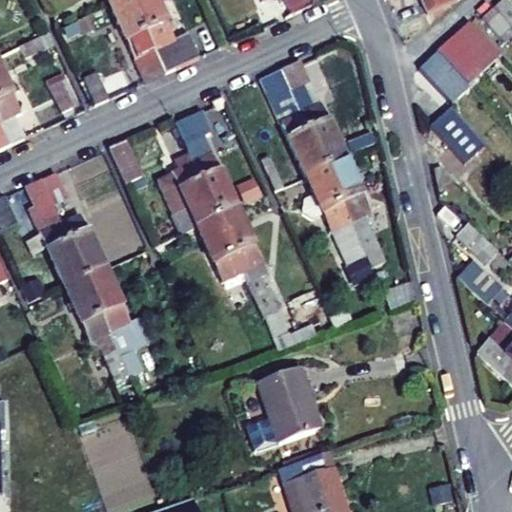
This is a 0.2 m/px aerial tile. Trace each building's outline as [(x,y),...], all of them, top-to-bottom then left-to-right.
[(104,0),(109,11),(129,2),(128,0),(104,0)] [(189,39),(175,45),(154,0),(132,0),(129,2),(164,77),(199,61),(189,39)] [(286,21),(292,18),(283,0),(258,0),(262,7),(276,0),(286,21)] [(313,9),(308,0),(283,0),(292,18),(313,9)] [(418,0),(426,16),(456,2),(455,0),(418,0)] [(511,7),(505,0),(504,0),(495,10),(511,29),(511,7)] [(164,77),(129,2),(109,11),(144,86),(164,77)] [(511,33),(492,12),(481,21),(503,46),(511,38),(511,33)] [(87,21),(76,26),(81,37),(92,32),(87,21)] [(470,25),(452,40),(481,73),(499,57),(470,25)] [(481,73),(452,40),(435,56),(465,88),(481,73)] [(40,43),(22,51),(26,61),(45,52),(40,43)] [(311,65),(300,70),(302,74),(312,70),(311,65)] [(319,66),(312,70),(316,78),(323,75),(319,66)] [(292,69),(280,74),(325,173),(345,164),(321,110),(313,113),(303,91),(302,92),(292,69)] [(20,117),(0,74),(0,127),(10,149),(23,143),(13,120),(20,117)] [(280,74),(259,84),(305,183),(325,173),(280,74)] [(96,77),(83,84),(95,109),(108,103),(96,77)] [(63,84),(49,91),(62,118),(76,111),(63,84)] [(311,87),(303,91),(313,113),(321,110),(311,87)] [(483,148),(449,111),(430,130),(465,167),(483,148)] [(199,117),(172,129),(186,160),(217,223),(237,214),(202,140),(209,137),(199,117)] [(0,153),(10,149),(0,127),(0,153)] [(125,146),(109,153),(126,189),(142,182),(125,146)] [(217,223),(186,160),(175,166),(179,175),(157,185),(182,239),(196,233),(217,223)] [(268,161),(260,165),(275,197),(283,193),(268,161)] [(370,218),(345,164),(325,173),(370,272),(384,266),(363,221),(370,218)] [(370,272),(325,173),(305,183),(313,200),(320,216),(324,225),(326,224),(356,291),(375,282),(370,272)] [(55,177),(40,184),(52,209),(67,202),(55,177)] [(37,186),(24,192),(34,214),(28,217),(64,294),(84,284),(58,230),(37,186)] [(320,216),(313,200),(303,204),(299,216),(311,220),(320,216)] [(0,237),(14,230),(2,204),(0,204),(0,237)] [(261,267),(237,214),(217,223),(257,313),(273,345),(287,339),(260,280),(255,270),(261,267)] [(105,275),(80,220),(58,230),(84,284),(105,275)] [(237,322),(257,313),(217,223),(196,233),(237,322)] [(496,255),(467,228),(457,240),(485,267),(496,255)] [(0,287),(8,284),(0,265),(0,287)] [(261,267),(255,270),(260,280),(266,277),(261,267)] [(502,293),(476,269),(461,286),(486,310),(502,293)] [(129,328),(105,275),(84,284),(119,362),(148,349),(137,324),(129,328)] [(46,299),(38,283),(20,291),(27,307),(46,299)] [(84,284),(64,294),(89,347),(95,344),(100,354),(115,388),(129,382),(119,362),(84,284)] [(414,304),(410,287),(383,300),(389,313),(414,304)] [(511,333),(505,327),(477,356),(511,389),(511,333)] [(308,331),(294,336),(298,347),(313,341),(308,331)] [(287,339),(273,345),(277,356),(298,347),(294,336),(287,339)] [(95,344),(89,347),(93,357),(100,354),(95,344)] [(298,372),(255,388),(269,426),(252,432),(261,455),(314,436),(303,405),(310,402),(298,372)] [(343,511),(326,457),(277,473),(290,511),(343,511)]
